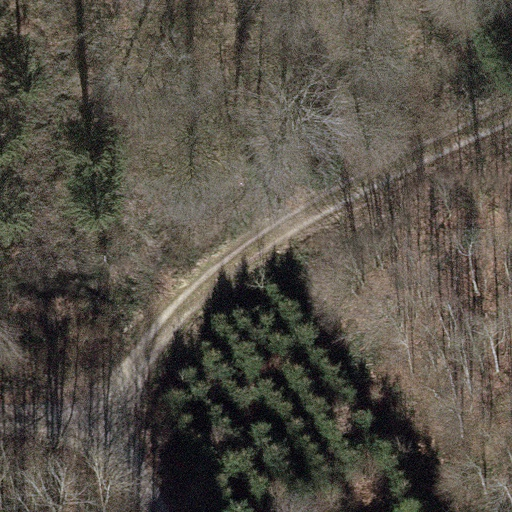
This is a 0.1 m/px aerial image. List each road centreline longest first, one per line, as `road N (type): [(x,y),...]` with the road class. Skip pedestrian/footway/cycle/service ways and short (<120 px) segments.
road 1 (track): [(119,402),(219,281),(412,161),(511,118)]
road 2 (track): [(170,511),(119,402)]
